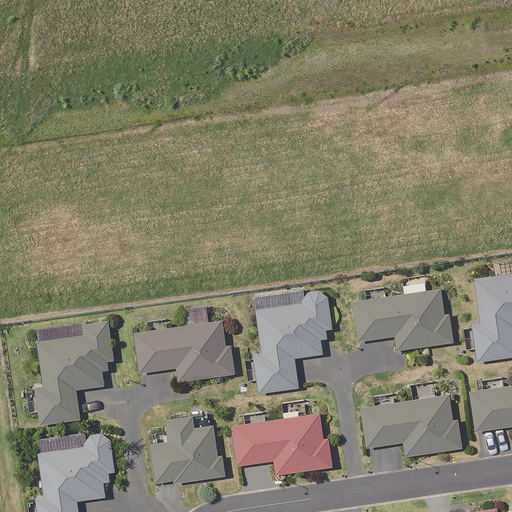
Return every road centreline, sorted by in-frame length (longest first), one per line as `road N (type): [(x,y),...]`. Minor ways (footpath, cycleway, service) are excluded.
road 1 (unknown): [(511,34),(0,114)]
road 2 (residential): [(232,511),(511,470)]
